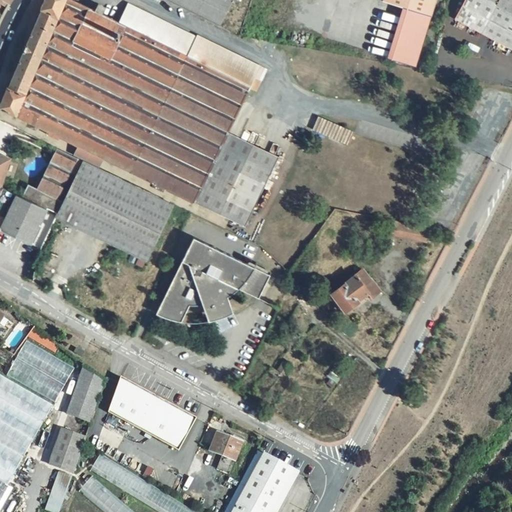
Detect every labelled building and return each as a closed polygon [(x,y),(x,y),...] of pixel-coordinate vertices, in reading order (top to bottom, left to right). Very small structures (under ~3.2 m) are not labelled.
[(95,10),(73,0),(44,0),(41,9),(42,10),(9,87),(8,87),(0,104),(0,107),(14,114),(27,120),(29,121),(36,125),(47,130),(45,134),(58,140),(60,136),(78,145),(79,146),(75,155),(100,167),(105,159),(156,184),(167,189),(194,203),(195,202),(246,227),(274,170),(222,146),(229,132),(260,66),(198,36),(197,37),(127,5),(119,22),(101,13),(105,7),(99,4),(98,6),(96,5),(94,9),(96,9),(95,10)] [(232,0),(166,0),(219,26),(232,0)] [(383,0),(383,2),(431,17),(436,0),(383,0)] [(493,4),(484,0),(475,0),(490,8),(493,4)] [(511,51),(511,0),(484,0),(493,4),(496,6),(494,10),(493,13),(481,34),(511,51)] [(355,132),(313,114),(306,127),(349,146),(355,132)] [(229,132),(222,146),(274,170),(280,157),(229,132)] [(47,209),(58,213),(63,202),(57,199),(70,174),(74,176),(82,160),(57,148),(37,190),(28,186),(22,198),(47,209)] [(0,188),(0,189),(10,158),(0,155),(0,188)] [(174,205),(83,161),(63,202),(58,213),(55,217),(146,262),(174,205)] [(22,198),(2,189),(0,197),(0,230),(30,244),(47,209),(22,198)] [(430,228),(394,221),(391,235),(427,242),(430,228)] [(262,271),(193,237),(156,314),(157,314),(162,316),(171,319),(181,321),(192,300),(199,300),(206,299),(213,297),(221,295),(225,292),(234,286),(258,298),(264,285),(256,282),(262,271)] [(358,274),(332,293),(335,298),(342,307),(346,312),(359,301),(358,301),(369,293),(372,298),(381,291),(372,279),(371,280),(362,269),(357,273),(358,274)] [(262,271),(256,282),(264,285),(270,274),(262,271)] [(303,297),(298,301),(306,311),(312,306),(303,297)] [(335,298),(332,300),(339,310),(342,307),(335,298)] [(85,352),(76,348),(74,352),(82,357),(85,352)] [(286,358),(283,365),(289,368),(293,362),(286,358)] [(106,380),(84,366),(66,414),(91,422),(106,380)] [(55,406),(0,374),(0,397),(45,423),(55,406)] [(184,411),(119,376),(107,412),(177,450),(184,411)] [(332,376),(327,383),(331,385),(336,378),(332,376)] [(45,423),(0,397),(0,420),(35,440),(45,423)] [(412,399),(409,403),(414,408),(419,404),(412,399)] [(35,440),(0,420),(0,443),(24,458),(35,440)] [(45,466),(72,475),(84,439),(58,430),(45,466)] [(243,442),(217,433),(209,452),(223,456),(217,469),(228,473),(233,461),(235,462),(243,442)] [(0,443),(0,467),(15,476),(24,458),(0,443)] [(267,511),(290,469),(261,454),(255,450),(222,511),(267,511)] [(89,471),(158,511),(197,511),(99,454),(89,471)] [(267,511),(275,511),(296,472),(290,469),(267,511)] [(56,476),(48,500),(61,505),(69,481),(56,476)] [(81,487),(100,503),(109,493),(91,476),(81,487)] [(0,511),(15,489),(0,481),(0,511)]
